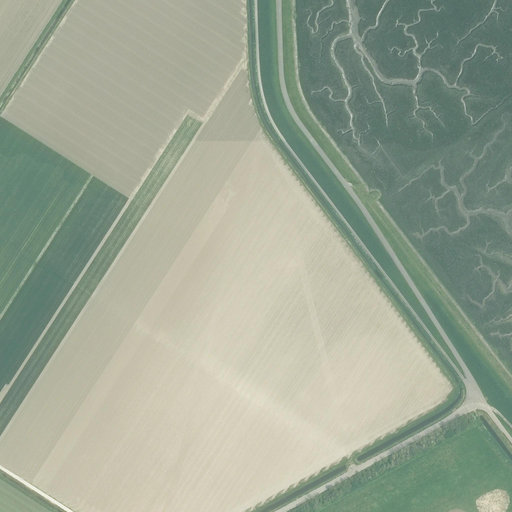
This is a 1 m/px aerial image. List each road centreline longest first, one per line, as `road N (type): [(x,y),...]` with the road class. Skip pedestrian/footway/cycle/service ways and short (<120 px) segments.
road 1 (unclassified): [(479,402),(282,140),(260,77),(258,0)]
road 2 (unclassified): [(479,402),(376,227),(285,94),(282,0)]
road 3 (unclassified): [(280,511),(479,402)]
